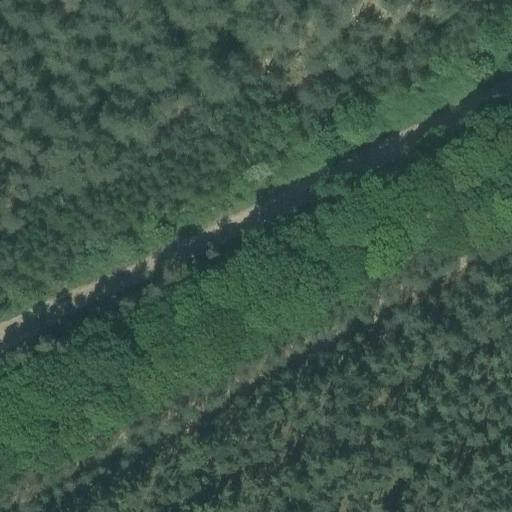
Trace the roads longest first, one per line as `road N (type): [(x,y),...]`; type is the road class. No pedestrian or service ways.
road 1 (track): [(0,432),(511,153)]
road 2 (track): [(0,337),(511,71)]
